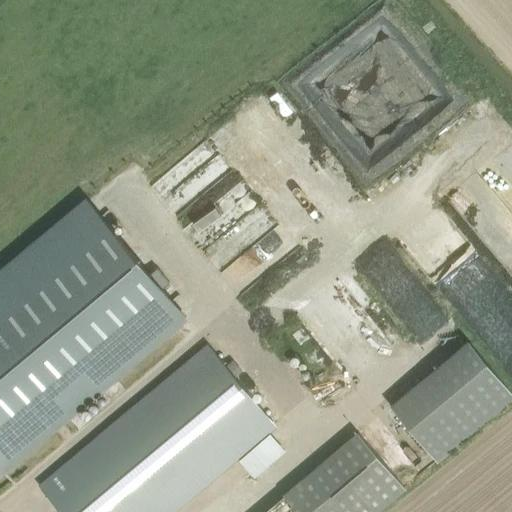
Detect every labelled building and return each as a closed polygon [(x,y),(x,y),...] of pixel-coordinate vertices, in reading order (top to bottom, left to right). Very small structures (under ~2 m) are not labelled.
[(309,54),(276,81),(366,188),(390,167),(308,69),(316,62),(309,54)] [(511,144),(494,159),(511,180),(511,144)] [(448,196),(511,276),(511,212),(479,171),(448,196)] [(158,267),(150,275),(88,201),(0,275),(0,470),(185,316),(162,289),(170,282),(158,267)] [(392,243),(362,265),(413,335),(443,313),(392,243)] [(233,359),(226,364),(208,342),(39,485),(61,511),(171,511),(236,458),(251,475),(283,448),(268,431),(277,425),(236,376),(243,370),(233,359)] [(391,406),(438,461),(468,436),(422,380),(391,406)] [(379,511),(406,489),(357,431),(280,496),(293,511),(379,511)] [(293,511),(280,496),(260,511),(293,511)]
